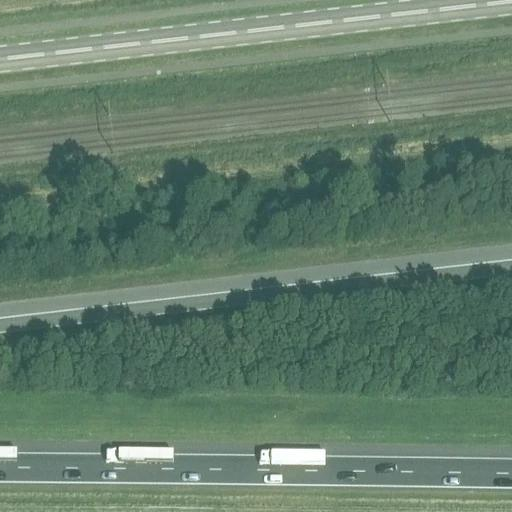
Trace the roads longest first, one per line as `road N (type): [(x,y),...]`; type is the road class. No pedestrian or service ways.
road 1 (primary): [(0,62),(511,2)]
road 2 (motorway): [(511,268),(0,327)]
road 3 (motorway): [(511,480),(0,473)]
